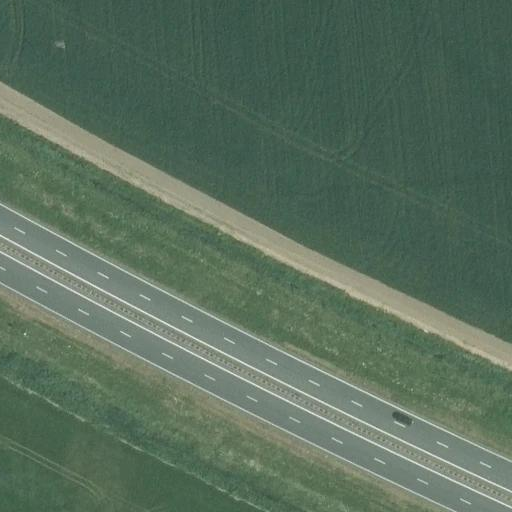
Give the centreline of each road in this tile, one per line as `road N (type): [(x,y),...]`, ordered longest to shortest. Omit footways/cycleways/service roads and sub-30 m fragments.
road 1 (trunk): [(511,465),(395,412),(0,203)]
road 2 (trunk): [(0,271),(483,511)]
